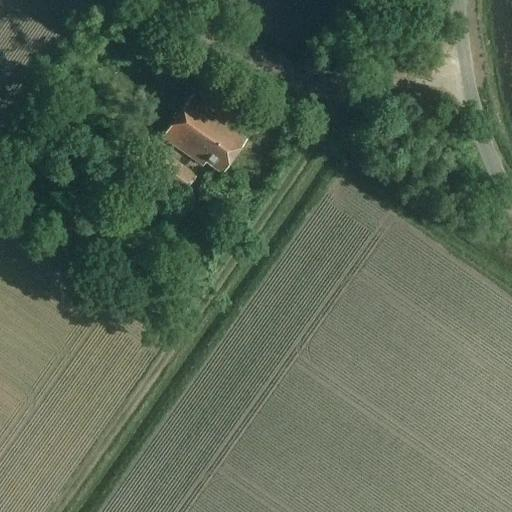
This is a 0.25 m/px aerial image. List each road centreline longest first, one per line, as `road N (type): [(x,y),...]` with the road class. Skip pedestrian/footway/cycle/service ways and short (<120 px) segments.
road 1 (track): [(346,94),(63,511)]
road 2 (track): [(468,73),(383,92),(302,96),(169,0)]
road 3 (unclassified): [(511,201),(482,134),(458,0)]
